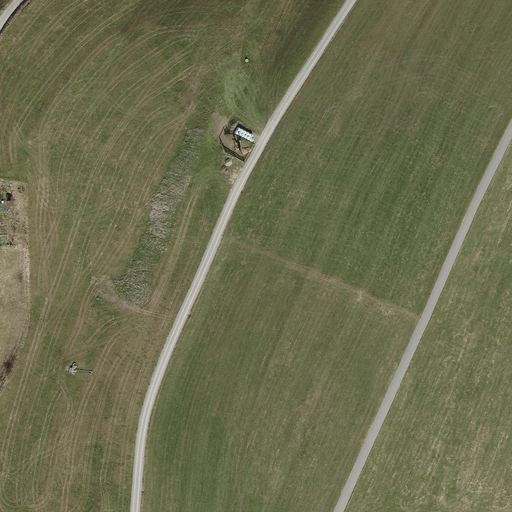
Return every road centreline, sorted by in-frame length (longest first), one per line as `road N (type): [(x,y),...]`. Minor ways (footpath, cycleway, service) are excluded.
road 1 (track): [(352,0),(294,88),(216,237),(153,388),(135,511)]
road 2 (track): [(339,511),(511,134)]
